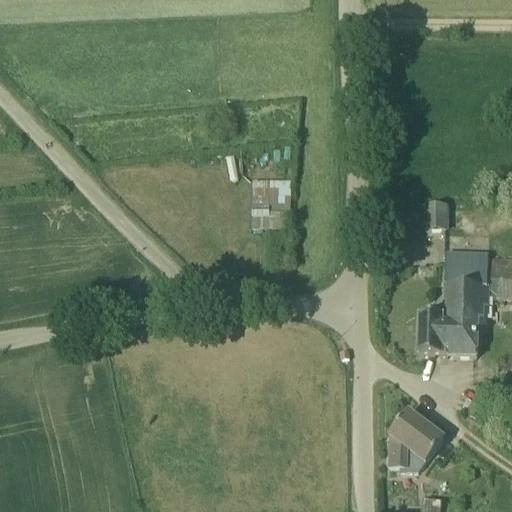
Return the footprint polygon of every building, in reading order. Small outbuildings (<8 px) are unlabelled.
[(238,136),(236,120),(224,121),(225,137),(238,136)] [(291,184),(253,184),(252,232),(290,233),(291,184)] [(445,210),(422,210),(423,234),(445,234),(445,210)] [(266,266),(289,266),(295,266),(294,237),(292,237),(266,237),(266,266)] [(476,362),(477,328),(487,329),(487,322),(483,322),(484,312),(488,312),(488,303),(511,303),(511,263),(489,262),(489,259),(446,258),(445,321),(419,321),(418,361),(476,362)] [(348,355),(340,357),(341,364),(349,363),(348,355)] [(400,477),(418,478),(443,444),(408,417),(390,441),(390,472),(400,473),(400,477)]
